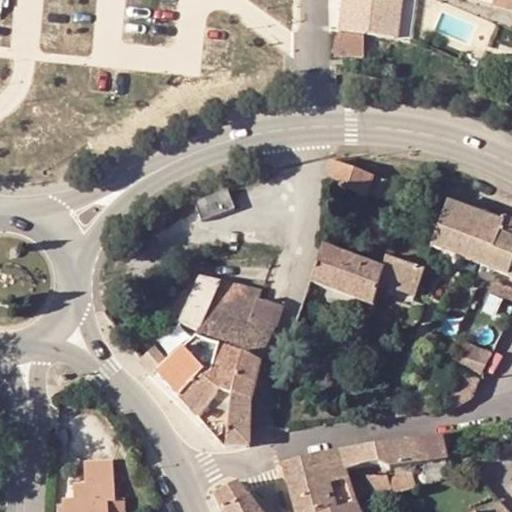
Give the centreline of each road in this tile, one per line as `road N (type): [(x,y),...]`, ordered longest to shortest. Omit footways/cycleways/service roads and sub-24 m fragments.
road 1 (residential): [(315,125),(304,247),(276,344),(258,456)]
road 2 (residential): [(258,456),(505,397)]
road 3 (tertiary): [(511,162),(440,134),(315,125)]
road 4 (tertiary): [(315,125),(233,139),(155,169)]
road 5 (tertiary): [(108,370),(158,425),(189,479)]
road 6 (tertiary): [(155,169),(28,218)]
road 7 (tertiary): [(75,275),(155,169)]
road 8 (unclassified): [(314,0),(315,125)]
